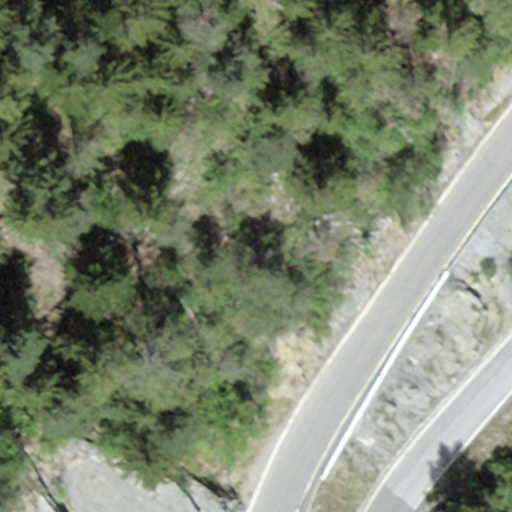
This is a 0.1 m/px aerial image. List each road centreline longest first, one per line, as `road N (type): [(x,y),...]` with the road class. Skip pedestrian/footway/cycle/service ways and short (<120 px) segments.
road 1 (tertiary): [(274,511),(340,383),(511,142)]
road 2 (tertiary): [(511,362),(388,511)]
